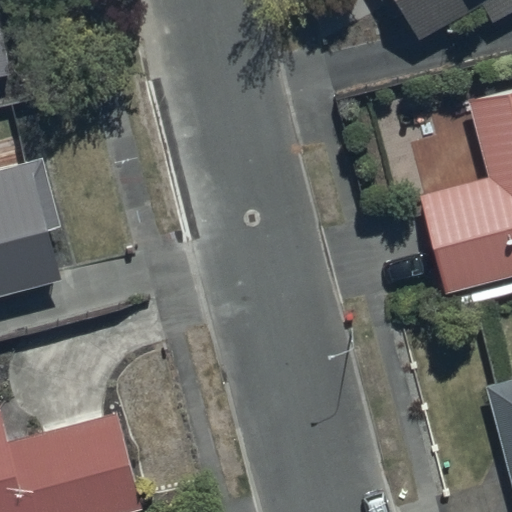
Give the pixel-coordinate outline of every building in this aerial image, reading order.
[(511,0),(379,0),(382,4),(389,0),(404,0),(412,15),(440,0),(484,0),(487,4),(495,0),(511,0)] [(417,178),(443,276),(511,257),(511,71),(463,84),(483,161),(417,178)] [(39,141),(0,151),(0,275),(57,261),(44,212),(56,209),(39,141)] [(511,361),(481,370),(511,484),(511,361)] [(0,511),(53,511),(137,490),(112,397),(4,425),(0,408),(0,511)]
